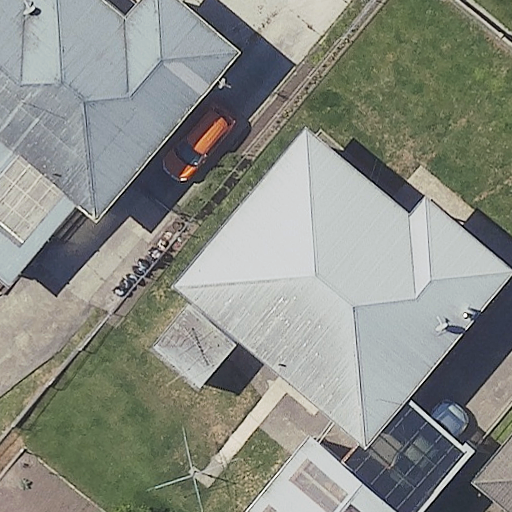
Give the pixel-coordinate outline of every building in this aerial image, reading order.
[(0,0),(0,141),(100,226),(247,52),(185,0),(145,0),(131,18),(109,0),(0,0)] [(405,201),(308,122),(175,283),(196,298),(248,342),(371,443),(511,271),(511,265),(417,187),(405,201)] [(248,342),(196,298),(156,344),(208,388),(248,342)] [(412,511),(314,429),(243,511),(412,511)] [(511,437),(477,478),(511,507),(511,437)]
